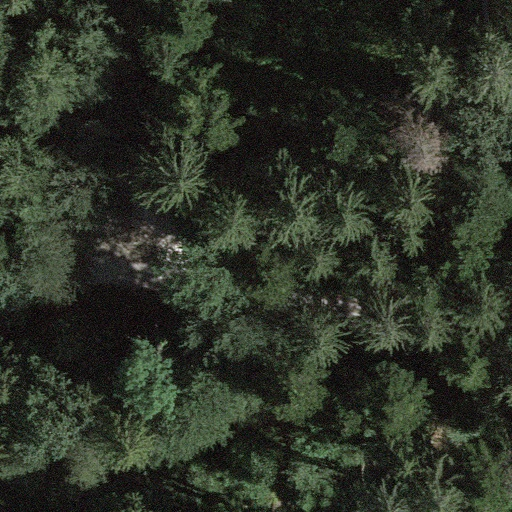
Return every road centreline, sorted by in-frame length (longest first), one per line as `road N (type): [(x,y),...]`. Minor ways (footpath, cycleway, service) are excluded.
road 1 (track): [(132,265),(511,352)]
road 2 (track): [(122,0),(132,265)]
road 3 (track): [(0,277),(132,265)]
